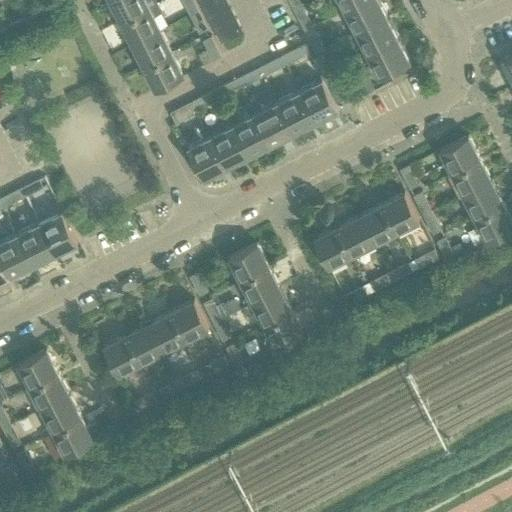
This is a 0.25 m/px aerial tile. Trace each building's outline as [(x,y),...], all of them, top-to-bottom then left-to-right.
[(158,0),(112,0),(123,21),(160,2),(158,0)] [(182,0),(190,15),(199,10),(193,0),(182,0)] [(200,0),(205,9),(221,0),(200,0)] [(210,19),(231,9),(227,0),(221,0),(205,9),(210,19)] [(358,30),(390,14),(383,0),(362,0),(347,8),(358,30)] [(160,2),(123,21),(135,43),(164,28),(163,27),(167,24),(161,13),(164,11),(160,2)] [(305,30),(313,25),(302,3),(293,8),(305,30)] [(37,22),(56,12),(51,4),(32,13),(37,22)] [(215,30),(237,19),(231,9),(210,19),(215,30)] [(199,10),(190,15),(199,33),(208,29),(199,10)] [(370,52),(401,35),(390,14),(358,30),(370,52)] [(12,35),(30,25),(25,16),(7,26),(12,35)] [(221,41),(243,30),(237,19),(215,30),(221,41)] [(316,52),(324,48),(313,25),(305,30),(316,52)] [(0,40),(12,35),(7,26),(0,29),(0,40)] [(164,28),(135,43),(146,66),(175,51),(164,28)] [(213,60),(222,55),(212,35),(203,40),(213,60)] [(381,74),(413,57),(401,35),(370,52),(381,74)] [(286,64),(303,55),(299,47),(281,56),(286,64)] [(175,51),(146,66),(158,88),(186,73),(175,51)] [(347,96),(333,70),(330,71),(321,54),(312,59),(322,78),(302,88),(318,119),(340,108),(337,102),(347,96)] [(264,75),(286,64),(281,56),(259,67),(264,75)] [(241,86),(264,75),(259,67),(237,78),(241,86)] [(222,96),(241,86),(237,78),(218,88),(222,96)] [(197,109),(222,96),(218,88),(193,101),(197,109)] [(295,130),(318,119),(302,88),(279,99),(295,130)] [(273,142),(295,130),(279,99),(257,110),(273,142)] [(193,111),(197,109),(193,101),(171,112),(176,123),(194,114),(193,111)] [(250,153),(273,142),(257,110),(235,122),(250,153)] [(228,164),(250,153),(235,122),(212,133),(228,164)] [(205,176),(228,164),(212,133),(190,144),(205,176)] [(452,171),(481,157),(469,134),(441,148),(452,171)] [(464,194),(492,179),(481,157),(452,171),(464,194)] [(410,188),(419,183),(409,164),(400,169),(410,188)] [(39,178),(23,186),(27,195),(43,186),(39,178)] [(475,217),(504,202),(492,179),(464,194),(475,217)] [(23,186),(2,197),(6,205),(27,195),(23,186)] [(423,214),(432,210),(422,190),(413,195),(423,214)] [(397,231),(419,220),(405,191),(382,203),(397,231)] [(487,239),(511,226),(511,218),(504,202),(475,217),(487,239)] [(374,243),(397,231),(382,203),(360,214),(374,243)] [(62,210),(39,221),(55,252),(78,241),(76,238),(62,210)] [(442,229),(433,210),(432,210),(423,214),(433,233),(442,229)] [(351,254),(374,243),(360,214),(337,226),(351,254)] [(39,221),(17,232),(33,264),(35,263),(55,252),(39,221)] [(328,266),(351,254),(337,226),(314,237),(328,266)] [(17,232),(0,240),(0,253),(11,275),(33,264),(17,232)] [(447,260),(456,255),(446,235),(437,240),(447,260)] [(241,278),(270,264),(259,241),(230,256),(241,278)] [(415,258),(419,267),(439,257),(435,248),(415,258)] [(0,253),(0,280),(11,275),(0,253)] [(413,270),(409,262),(408,262),(389,272),(393,280),(413,270)] [(252,301),(281,286),(270,264),(241,278),(252,301)] [(200,295),(209,290),(199,271),(190,275),(200,295)] [(374,290),(393,280),(389,272),(370,281),(374,290)] [(348,304),(368,293),(363,284),(343,295),(348,304)] [(263,323),(292,309),(281,286),(252,301),(263,323)] [(213,320),(222,316),(212,297),(203,302),(213,320)] [(187,338),(210,327),(195,298),(172,309),(187,338)] [(164,350),(187,338),(172,309),(150,321),(164,350)] [(292,309),(263,323),(275,346),(304,331),(292,309)] [(223,340),(232,336),(222,316),(213,320),(223,340)] [(142,361),(164,350),(150,321),(127,332),(142,361)] [(119,373),(142,361),(127,332),(104,344),(119,373)] [(236,366),(245,362),(235,342),(226,347),(236,366)] [(30,384),(59,369),(48,347),(19,361),(30,384)] [(209,374),(229,364),(224,355),(205,365),(209,374)] [(41,407),(71,392),(59,369),(30,384),(41,407)] [(183,387),(202,378),(198,369),(179,378),(183,387)] [(164,397),(183,387),(179,378),(159,388),(164,397)] [(138,410),(157,400),(153,391),(133,401),(138,410)] [(53,430),(82,415),(71,392),(41,407),(53,430)] [(0,422),(2,426),(11,422),(2,404),(0,404),(0,422)] [(93,438),(82,415),(53,430),(64,452),(93,438)] [(13,447),(22,442),(11,422),(2,426),(13,447)] [(26,473),(35,468),(25,449),(16,454),(26,473)] [(0,480),(19,470),(14,462),(0,468),(0,480)]
